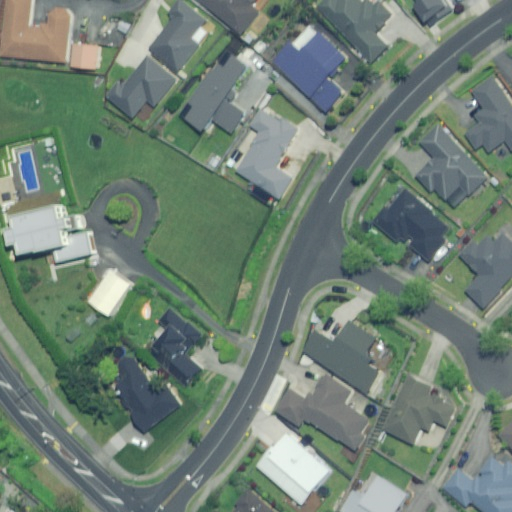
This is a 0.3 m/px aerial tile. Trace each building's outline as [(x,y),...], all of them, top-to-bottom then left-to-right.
[(34,0),(7,0),(2,57),(70,63),(74,12),(53,10),(51,28),(32,26),(34,0)] [(186,69),(218,26),(211,22),(213,20),(185,0),(184,0),(174,14),(179,18),(155,49),(158,51),(184,71),(186,69)] [(258,4),(261,0),(203,0),(246,35),(266,11),(258,4)] [(370,0),(366,4),(361,0),(341,0),(341,1),(340,0),(326,0),(319,7),(376,63),(392,46),(380,34),(397,16),(383,2),(378,7),(371,0),(370,0)] [(420,0),(423,4),(420,6),(435,26),(457,11),(448,0),(420,0)] [(126,19),(120,28),(131,34),(136,25),(126,19)] [(321,35),(310,25),(276,62),(331,112),(348,93),(333,79),(351,59),(323,33),(321,35)] [(104,47),(79,45),(76,67),(102,70),(104,47)] [(183,77),(155,55),(130,87),(125,83),(113,98),(139,118),(153,100),(161,106),(183,77)] [(226,128),(223,132),(232,138),(235,134),(237,135),(251,115),(231,101),(254,67),(236,55),(225,71),(218,66),(192,104),(198,108),(190,119),(209,133),(217,122),(226,128)] [(511,96),(498,77),(476,92),(489,110),(479,117),(483,123),(469,133),(482,150),(488,145),(494,154),(511,141),(511,142),(511,96)] [(252,127),(261,132),(252,147),(254,148),(239,172),(286,200),(298,179),(279,168),(302,129),(285,119),(284,122),(263,109),(252,127)] [(441,189),(460,208),(473,195),(475,198),(495,179),(441,123),(422,141),(439,158),(420,176),(437,193),(441,189)] [(224,161),(212,154),(206,165),(217,172),(224,161)] [(408,243),(412,238),(417,242),(413,247),(433,264),(453,241),(447,236),(454,228),(410,190),(392,211),(389,208),(377,222),(402,243),(405,240),(408,243)] [(68,222),(65,209),(20,218),(22,229),(15,231),(18,247),(26,245),(28,257),(59,250),(62,263),(97,256),(92,233),(72,238),(70,230),(78,229),(76,221),(68,222)] [(480,238),(463,255),(482,274),(468,288),(490,310),(511,287),(511,227),(505,221),(484,242),(480,238)] [(135,286),(115,272),(93,302),(113,317),(135,286)] [(161,323),(172,332),(161,345),(158,343),(148,355),(189,389),(205,369),(189,356),(194,350),(191,348),(198,340),(200,342),(205,336),(172,309),(161,323)] [(383,339),(356,321),(341,344),(322,331),(309,352),(375,394),(389,373),(376,365),(380,359),(373,354),(383,339)] [(162,393),(137,360),(135,359),(134,359),(132,358),(130,358),(129,358),(127,359),(125,360),(124,361),(123,362),(122,364),(121,365),(121,367),(120,369),(121,370),(121,372),(128,381),(117,390),(148,432),(184,405),(171,387),(162,393)] [(358,390),(330,374),(314,402),(294,390),(281,413),(305,427),(309,420),(362,450),(379,422),(349,405),(358,390)] [(428,391),(431,386),(412,377),(386,430),(417,445),(425,427),(433,431),(438,421),(451,427),(461,406),(443,398),(428,391)] [(262,431),(255,438),(268,450),(275,443),(262,431)] [(337,472),(292,435),(280,449),(278,448),(262,467),(308,506),(337,472)] [(511,511),(511,464),(511,466),(497,455),(482,474),(485,476),(480,482),(463,469),(447,489),(470,508),(474,502),(486,511),(511,511)] [(401,511),(411,496),(381,477),(368,498),(356,491),(343,511),(401,511)] [(279,511),(252,489),(238,506),(242,508),(238,511),(279,511)]
